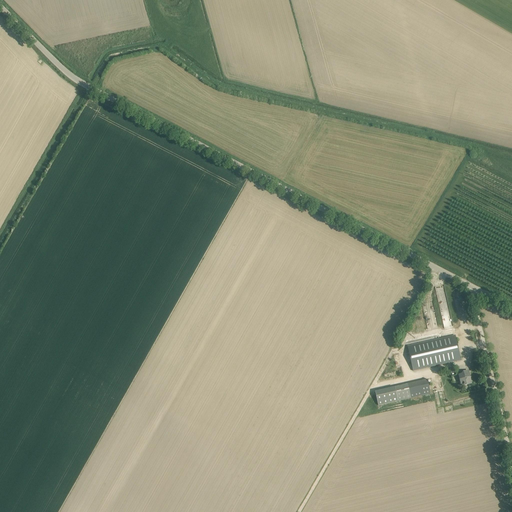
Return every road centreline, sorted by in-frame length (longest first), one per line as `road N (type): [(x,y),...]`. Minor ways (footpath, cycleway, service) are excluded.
road 1 (unclassified): [(511,306),(94,93),(0,7)]
road 2 (track): [(511,159),(213,85),(160,47),(110,59),(94,93)]
road 3 (track): [(511,457),(473,287)]
